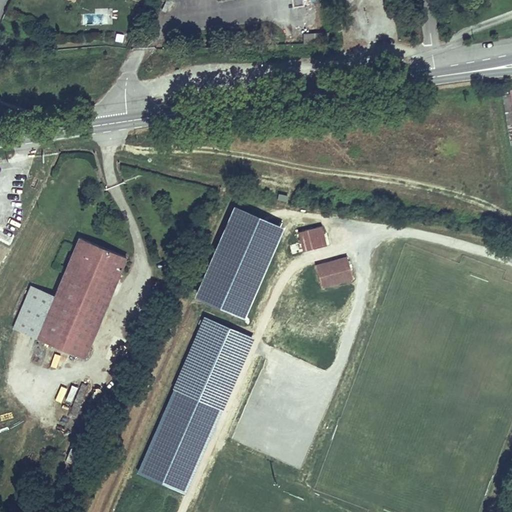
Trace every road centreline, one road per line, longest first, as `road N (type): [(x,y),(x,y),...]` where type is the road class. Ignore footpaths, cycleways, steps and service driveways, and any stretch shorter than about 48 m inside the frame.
road 1 (primary): [(436,77),(0,139)]
road 2 (track): [(110,147),(217,151),(387,179),(488,204),(511,218)]
